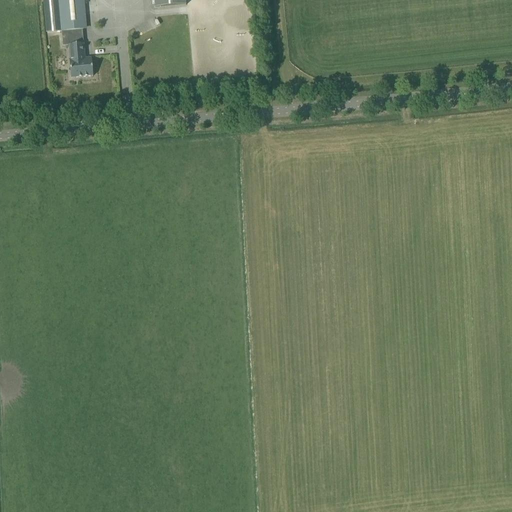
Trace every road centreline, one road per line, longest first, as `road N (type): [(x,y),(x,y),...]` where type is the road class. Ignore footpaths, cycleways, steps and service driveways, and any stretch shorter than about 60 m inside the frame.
road 1 (unclassified): [(511,88),(0,136)]
road 2 (unknown): [(133,124),(121,21),(147,0)]
